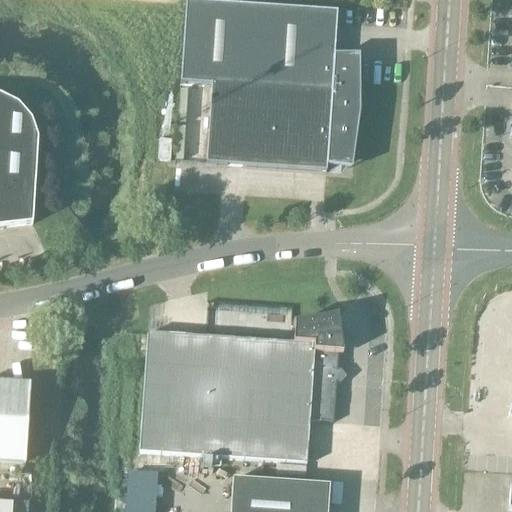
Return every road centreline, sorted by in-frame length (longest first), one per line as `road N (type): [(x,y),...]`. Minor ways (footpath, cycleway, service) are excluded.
road 1 (unclassified): [(434,248),(315,242),(0,306)]
road 2 (unclassified): [(418,511),(434,248)]
road 3 (unclassified): [(434,248),(450,0)]
